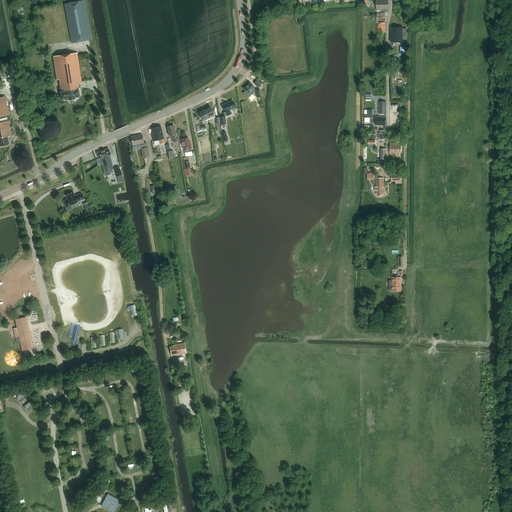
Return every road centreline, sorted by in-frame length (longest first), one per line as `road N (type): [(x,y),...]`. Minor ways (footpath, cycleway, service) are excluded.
road 1 (secondary): [(128,128),(231,76),(245,36),(240,0)]
road 2 (unclassified): [(386,172),(390,0)]
road 3 (secondary): [(0,196),(113,135)]
